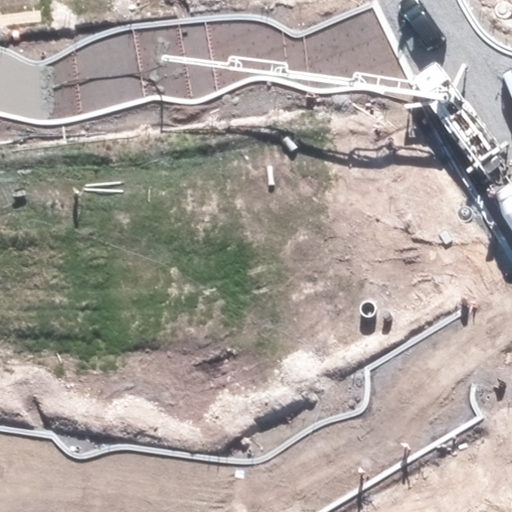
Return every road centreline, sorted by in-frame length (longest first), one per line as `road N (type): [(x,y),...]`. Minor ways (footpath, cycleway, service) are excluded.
road 1 (unknown): [(511,325),(241,487),(0,466)]
road 2 (unknown): [(0,87),(425,33)]
road 3 (unknown): [(511,196),(425,33),(440,0)]
